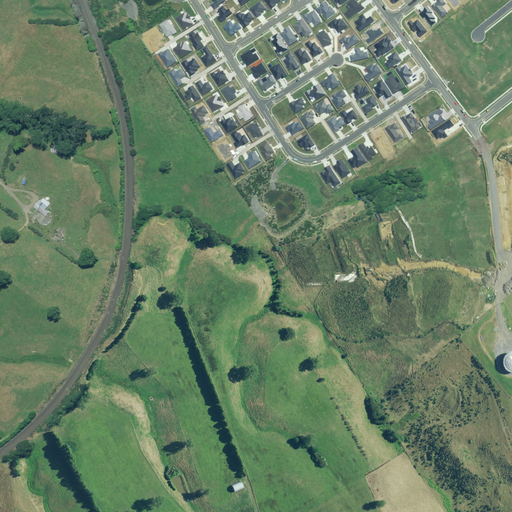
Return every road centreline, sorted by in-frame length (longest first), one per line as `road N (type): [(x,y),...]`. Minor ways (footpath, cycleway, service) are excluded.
road 1 (residential): [(262,107),(288,149),(313,160),(435,80)]
road 2 (unknown): [(501,271),(478,274),(432,261),(329,271)]
road 3 (unknown): [(504,292),(492,160),(484,148)]
